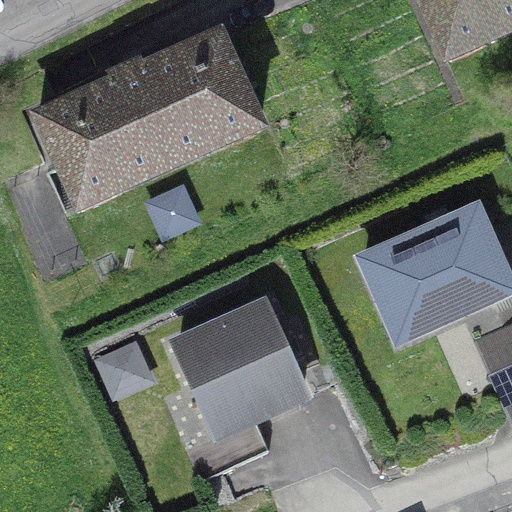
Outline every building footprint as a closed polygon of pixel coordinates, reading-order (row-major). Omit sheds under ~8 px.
[(511,0),(418,0),(445,60),(511,29),(511,0)] [(77,210),(259,128),(220,40),(143,74),(138,68),(111,80),(113,87),(37,122),(77,210)] [(398,342),(509,293),(475,214),(363,263),(398,342)] [(200,483),(268,453),(254,420),(301,399),(262,309),(177,346),(216,435),(184,449),(200,483)] [(511,326),(477,343),(490,370),(511,360),(511,326)]
